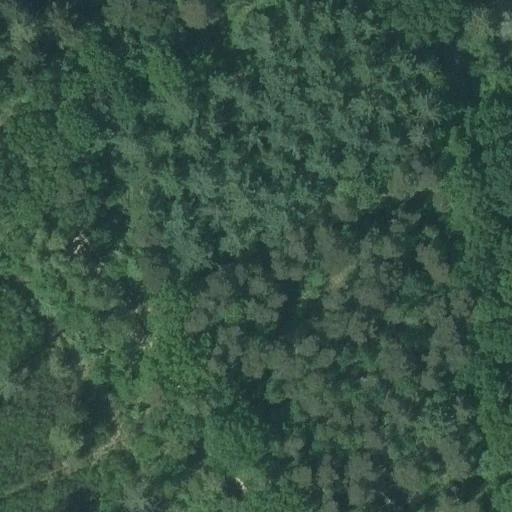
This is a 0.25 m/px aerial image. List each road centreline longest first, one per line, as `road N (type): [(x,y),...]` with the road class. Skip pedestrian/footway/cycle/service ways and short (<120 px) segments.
road 1 (track): [(262,511),(0,148)]
road 2 (unclassified): [(511,389),(431,0)]
